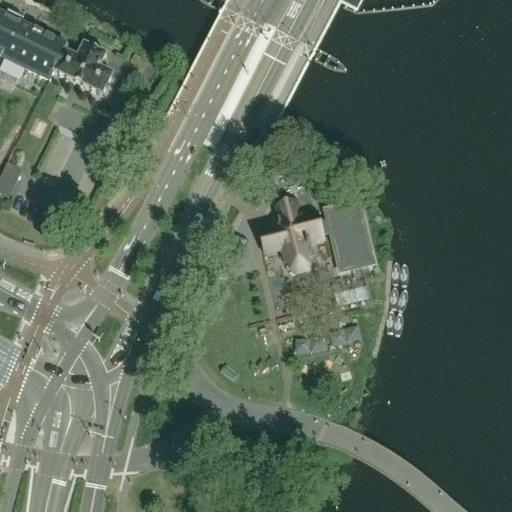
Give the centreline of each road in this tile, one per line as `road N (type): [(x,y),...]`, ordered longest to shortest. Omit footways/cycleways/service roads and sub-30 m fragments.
road 1 (secondary): [(115,387),(306,0)]
road 2 (secondary): [(264,0),(78,341)]
road 3 (secondary): [(51,390),(5,511)]
